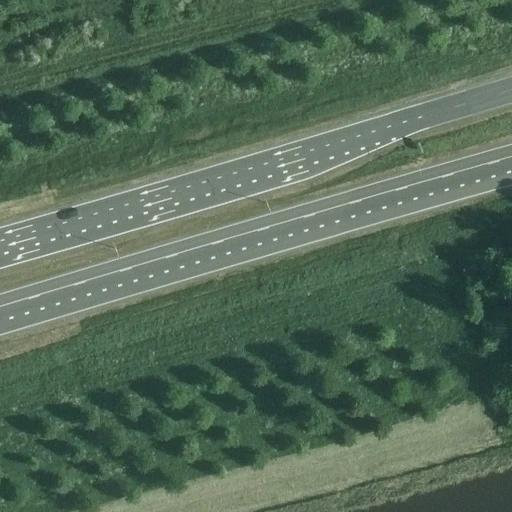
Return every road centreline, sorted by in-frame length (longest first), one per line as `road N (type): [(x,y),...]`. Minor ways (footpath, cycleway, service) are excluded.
road 1 (trunk): [(0,307),(511,158)]
road 2 (trunk): [(511,92),(0,240)]
